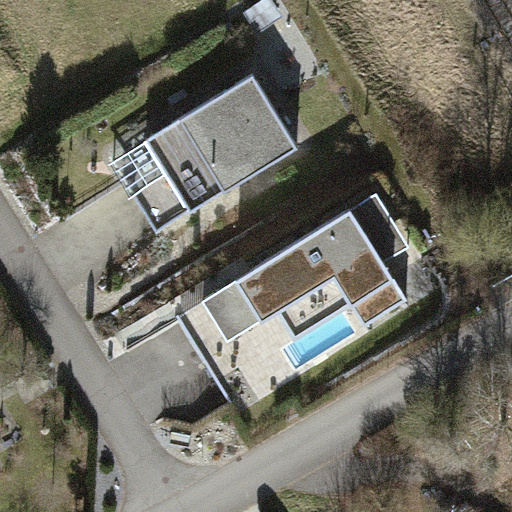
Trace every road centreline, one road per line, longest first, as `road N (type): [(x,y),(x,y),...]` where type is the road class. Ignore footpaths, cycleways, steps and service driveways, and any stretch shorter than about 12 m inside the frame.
road 1 (residential): [(194,511),(511,329)]
road 2 (residential): [(182,511),(0,231)]
